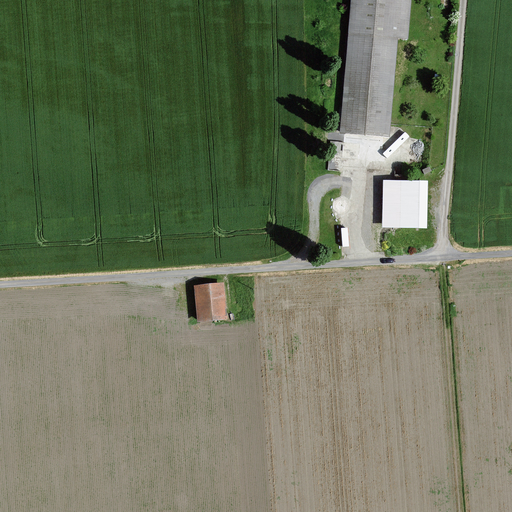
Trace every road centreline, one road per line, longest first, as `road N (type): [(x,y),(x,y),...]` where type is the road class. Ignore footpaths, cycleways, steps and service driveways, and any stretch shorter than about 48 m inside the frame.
road 1 (unclassified): [(438,257),(0,284)]
road 2 (unclassified): [(463,0),(443,257)]
road 3 (track): [(460,511),(445,257)]
